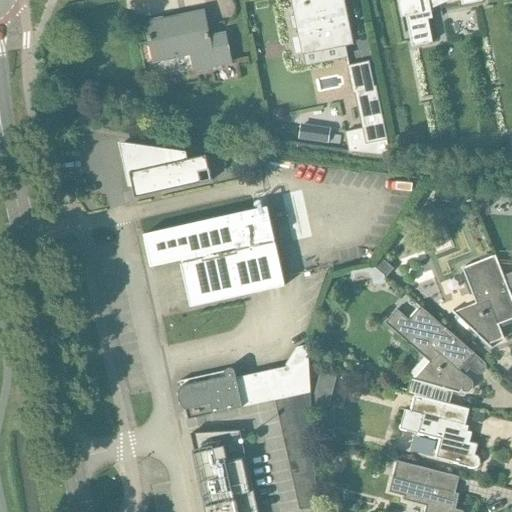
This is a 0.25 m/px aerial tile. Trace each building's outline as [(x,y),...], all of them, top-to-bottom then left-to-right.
[(298,28),(303,54),(353,44),(343,0),(292,0),(296,16),(291,17),(293,29),(298,28)] [(398,0),(402,16),(406,15),(412,47),(433,42),(429,20),(433,19),(431,11),(434,10),(431,0),(461,0),(463,5),(483,1),(483,0),(398,0)] [(191,53),(195,71),(231,63),(225,34),(210,37),(205,11),(146,24),(154,61),(191,53)] [(368,59),(348,63),(353,90),(354,90),(365,141),(387,137),(376,85),(374,85),(368,59)] [(302,126),(300,138),(316,140),(318,128),(302,126)] [(213,179),(207,155),(189,160),(186,151),(120,142),(131,187),(134,186),(137,196),(213,179)] [(187,287),(191,306),(286,286),(269,207),(145,234),(152,266),(183,259),(183,263),(182,264),(187,287)] [(452,311),(492,349),(493,348),(490,344),(505,339),(497,319),(503,317),(504,319),(511,315),(511,295),(496,255),(463,268),(476,303),(455,311),(453,310),(452,311)] [(372,279),(373,287),(386,285),(385,276),(373,266),(351,271),(353,282),(372,279)] [(412,380),(460,394),(463,391),(465,393),(470,392),(473,389),(474,387),(474,383),(472,380),(456,367),(460,362),(462,363),(472,351),(421,306),(409,319),(397,309),(385,323),(430,362),(415,379),(413,379),(412,380)] [(196,418),(276,401),(311,394),(311,393),(308,345),(297,348),(287,365),(287,367),(237,378),(236,371),(234,369),(231,368),(230,368),(228,369),(226,370),(225,372),(181,382),(181,388),(180,392),(180,394),(182,403),(186,409),(188,419),(196,418)] [(320,373),(316,389),(332,393),(336,377),(320,373)] [(318,506),(311,394),(276,401),(300,510),(318,506)] [(405,410),(400,429),(440,440),(436,458),(458,464),(458,465),(472,468),(476,468),(478,466),(480,463),(480,459),(478,456),(476,455),(478,444),(470,442),(473,432),(468,431),(469,426),(463,424),(465,420),(467,420),(470,409),(415,395),(411,411),(405,410)] [(258,511),(241,431),(200,433),(192,434),(196,453),(194,453),(207,511),(258,511)] [(464,511),(456,509),(460,494),(453,492),(454,487),(457,488),(460,477),(397,461),(389,493),(404,496),(404,500),(427,506),(425,511),(464,511)]
